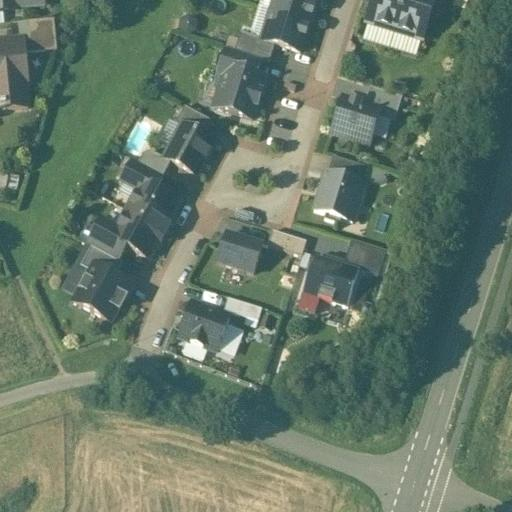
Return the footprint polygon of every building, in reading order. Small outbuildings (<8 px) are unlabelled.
[(0,0),(0,10),(34,8),(32,0),(0,0)] [(274,0),(271,13),(311,26),(314,16),(312,15),(316,0),(274,0)] [(373,0),(366,25),(378,29),(380,32),(393,36),(404,0),(373,0)] [(434,0),(404,0),(393,36),(406,40),(409,39),(421,43),(434,0)] [(311,26),(271,13),(261,43),(261,44),(273,48),(299,56),(306,35),(308,36),(311,26)] [(53,22),(27,25),(28,42),(22,43),(24,56),(56,53),(53,22)] [(261,43),(240,36),(234,54),(260,63),(268,65),(273,48),(261,44),(261,43)] [(22,43),(0,44),(0,112),(28,110),(25,87),(26,87),(24,56),(22,43)] [(234,54),(225,52),(217,78),(223,80),(226,69),(255,78),(260,63),(234,54)] [(255,78),(226,69),(223,80),(213,111),(251,123),(256,109),(257,108),(256,108),(259,97),(260,97),(260,96),(264,81),(255,78)] [(295,89),(284,85),(282,92),(293,95),(295,89)] [(402,101),(370,91),(365,108),(379,113),(377,120),(394,126),(402,101)] [(365,108),(343,102),(339,115),(338,115),(338,116),(339,116),(337,120),(337,121),(332,138),(368,149),(377,120),(379,113),(365,108)] [(212,124),(184,109),(175,126),(181,129),(181,128),(203,140),(212,124)] [(203,140),(181,128),(181,129),(164,161),(195,179),(213,146),(203,140)] [(162,179),(132,163),(122,181),(139,190),(141,184),(155,192),(162,179)] [(366,171),(352,166),(348,179),(362,184),(366,171)] [(0,191),(7,193),(11,174),(0,172),(0,191)] [(364,189),(326,177),(314,215),(326,219),(324,223),(338,228),(340,223),(352,227),(364,189)] [(139,190),(125,214),(165,235),(169,226),(167,225),(179,204),(155,192),(141,184),(139,190)] [(165,235),(125,214),(111,241),(110,242),(124,250),(147,262),(158,243),(160,244),(165,235)] [(111,241),(95,232),(87,248),(90,250),(117,264),(124,250),(110,242),(111,241)] [(306,245),(272,235),(267,250),(301,261),(306,245)] [(262,249),(226,238),(217,267),(253,278),(262,249)] [(117,264),(90,250),(79,269),(90,275),(93,268),(114,280),(121,267),(117,264)] [(352,278),(316,267),(307,296),(343,307),(352,278)] [(90,275),(73,306),(109,325),(116,312),(118,314),(125,302),(122,301),(129,288),(114,280),(93,268),(90,275)] [(229,322),(190,307),(177,340),(190,345),(189,348),(202,352),(203,350),(216,355),(229,322)]
